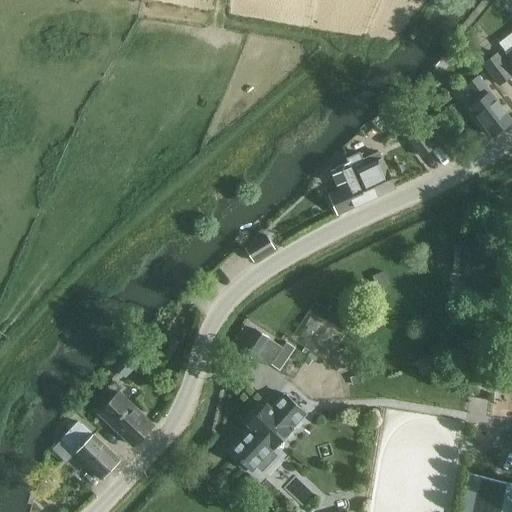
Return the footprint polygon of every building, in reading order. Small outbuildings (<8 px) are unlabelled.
[(471,31),(466,38),(472,43),(477,36),(474,34),(471,31)] [(464,52),(454,44),(441,60),(451,67),(464,52)] [(511,74),(496,53),(483,63),(498,85),(511,74)] [(469,106),(492,136),(511,121),(489,90),(488,91),(477,76),(465,86),(476,100),(469,106)] [(435,146),(401,99),(392,104),(401,117),(396,121),(402,129),(401,129),(421,157),(435,146)] [(435,117),(423,125),(439,145),(450,137),(435,117)] [(359,154),(350,158),(347,159),(348,162),(347,163),(365,202),(395,189),(381,159),(365,166),(359,154)] [(337,214),(365,202),(347,163),(327,172),(335,190),(328,194),(337,214)] [(252,260),(272,249),(265,237),(246,248),(252,260)] [(384,271),(371,276),(377,289),(389,284),(384,271)] [(310,317),(305,325),(315,332),(320,323),(310,317)] [(280,351),(263,339),(253,332),(241,349),(268,368),(280,351)] [(494,337),(491,362),(499,363),(502,338),(494,337)] [(116,352),(120,357),(121,357),(113,366),(126,379),(142,361),(124,344),(116,352)] [(307,357),(303,363),(308,367),(312,360),(307,357)] [(360,374),(349,377),(352,386),(363,382),(360,374)] [(118,393),(99,413),(133,446),(153,426),(118,393)] [(250,422),(247,424),(252,429),(231,451),(252,470),(254,467),(262,474),(280,455),(273,449),(292,428),(305,413),(285,394),(271,408),(266,404),(257,414),(255,414),(250,419),(250,422)] [(62,439),(76,453),(102,478),(121,459),(84,424),(83,426),(78,422),(62,439)] [(511,511),(511,485),(470,476),(462,511),(511,511)]
